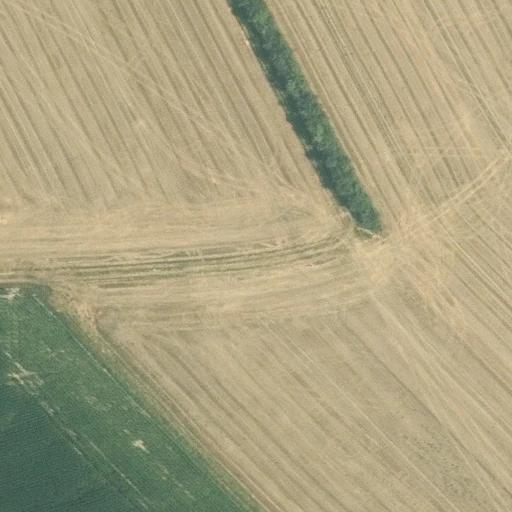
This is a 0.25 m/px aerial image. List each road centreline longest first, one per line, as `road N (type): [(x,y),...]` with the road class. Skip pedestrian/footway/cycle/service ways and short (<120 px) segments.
road 1 (track): [(238,0),(352,218),(340,239),(263,258),(0,277)]
road 2 (track): [(255,511),(29,277)]
